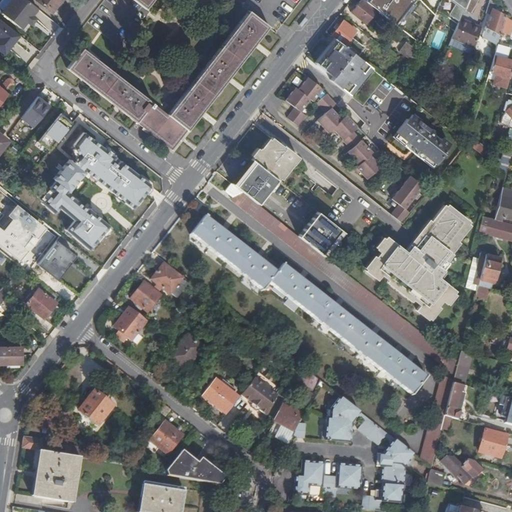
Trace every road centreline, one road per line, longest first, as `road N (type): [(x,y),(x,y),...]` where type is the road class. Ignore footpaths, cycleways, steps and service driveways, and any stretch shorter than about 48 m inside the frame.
road 1 (residential): [(188,184),(35,70),(91,0)]
road 2 (residential): [(256,511),(257,472),(77,325)]
road 3 (residential): [(188,184),(334,0)]
road 4 (residential): [(77,325),(188,184)]
